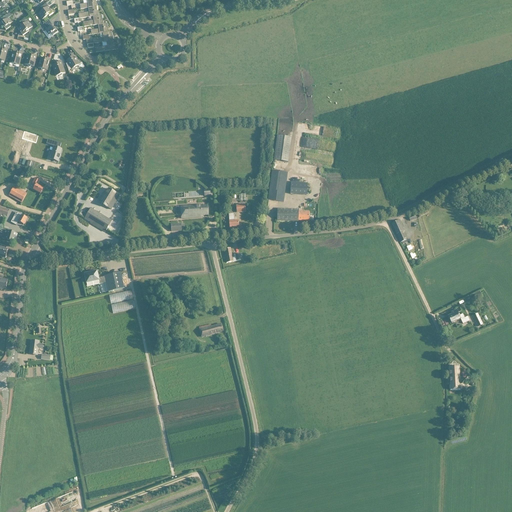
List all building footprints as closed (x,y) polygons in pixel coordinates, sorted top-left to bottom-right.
[(98,7),(96,0),(87,0),(88,4),(80,5),(81,10),(88,8),(98,7)] [(43,11),(39,13),(41,16),(40,16),(43,20),(48,16),(49,17),(54,13),(47,4),(41,8),(43,11)] [(99,16),(98,7),(88,8),(89,13),(78,14),(79,19),(80,19),(93,17),(99,16)] [(12,16),(10,13),(0,20),(0,22),(1,24),(2,23),(4,26),(3,27),(6,31),(11,27),(9,25),(12,23),(9,18),(12,16)] [(104,24),(102,15),(99,16),(93,17),(94,21),(83,22),(84,27),(98,25),(104,24)] [(16,27),(19,31),(20,30),(21,32),(20,32),(23,36),(27,33),(27,32),(32,27),(26,19),(16,27)] [(40,27),(44,33),(45,31),(49,36),(47,37),(49,39),(53,36),(58,32),(55,29),(54,30),(52,26),(53,26),(49,20),(40,27)] [(107,23),(104,24),(98,25),(99,29),(91,30),(91,35),(103,34),(109,33),(108,32),(107,23)] [(113,41),(112,32),(108,32),(109,33),(103,34),(103,38),(93,39),(94,44),(106,42),(113,41)] [(117,40),(113,41),(106,42),(107,46),(95,48),(96,53),(118,49),(117,40)] [(13,52),(10,63),(13,64),(13,65),(14,65),(14,66),(15,66),(16,65),(19,65),(23,53),(17,52),(16,53),(13,52)] [(27,55),(25,65),(28,65),(28,66),(28,67),(29,67),(30,67),(31,67),(31,66),(34,67),(37,56),(31,54),(31,56),(27,55)] [(68,63),(66,64),(69,71),(71,69),(72,69),(74,68),(75,68),(75,69),(76,69),(76,68),(77,68),(77,67),(77,66),(78,66),(79,67),(83,68),(85,67),(82,63),(80,64),(74,55),(69,58),(70,59),(66,61),(68,63)] [(41,58),(38,68),(41,69),(41,70),(42,71),(43,71),(44,71),(44,70),(48,70),(50,59),(45,58),(44,59),(41,58)] [(56,65),(52,66),(56,76),(59,75),(60,76),(61,76),(62,76),(62,75),(62,74),(65,73),(61,61),(55,63),(56,65)] [(24,131),(22,139),(33,142),(34,139),(37,140),(38,136),(24,131)] [(277,136),(276,148),(274,161),(288,163),(292,138),(277,136)] [(48,140),(47,144),(54,146),(50,159),(58,162),(59,159),(60,159),(60,158),(59,158),(60,156),(61,156),(60,155),(62,149),(60,149),(61,144),(48,140)] [(308,154),(307,162),(325,163),(326,155),(308,154)] [(273,171),(269,200),(283,202),(288,173),(273,171)] [(35,178),(32,184),(35,186),(33,190),(41,194),(44,188),(43,188),(38,185),(40,181),(35,178)] [(308,184),(291,182),(290,194),(307,195),(308,184)] [(22,203),(27,194),(14,187),(9,196),(22,203)] [(111,210),(120,196),(108,189),(100,203),(111,210)] [(201,205),(176,207),(177,215),(181,215),(181,219),(182,219),(182,218),(202,217),(202,215),(208,215),(208,206),(201,207),(201,205)] [(98,220),(101,215),(91,209),(85,219),(105,231),(109,226),(98,220)] [(278,209),(277,221),(299,222),(299,221),(309,221),(309,212),(300,212),(300,210),(278,209)] [(14,218),(11,222),(16,225),(18,222),(23,225),(27,218),(18,213),(15,219),(14,218)] [(233,229),(239,228),(238,221),(234,221),(234,214),(229,215),(230,227),(233,227),(233,229)] [(400,220),(392,224),(401,243),(402,242),(403,245),(407,243),(406,240),(403,232),(404,231),(400,220)] [(2,229),(1,233),(4,234),(2,238),(5,239),(5,240),(14,243),(16,237),(17,238),(18,234),(17,234),(17,233),(8,231),(2,229)] [(0,244),(0,256),(6,258),(8,250),(6,250),(7,247),(0,244)] [(232,256),(231,248),(225,250),(227,260),(226,260),(227,263),(241,260),(240,254),(232,256)] [(124,288),(121,273),(105,276),(105,277),(98,278),(97,272),(92,273),(90,273),(89,273),(85,274),(87,283),(88,283),(88,284),(92,283),(92,282),(99,281),(102,293),(124,288)] [(470,321),(468,318),(468,317),(465,318),(463,314),(459,316),(456,310),(451,313),(452,314),(448,316),(451,324),(460,319),(463,324),(470,321)] [(483,324),(477,314),(473,316),(478,327),(483,324)] [(211,325),(199,328),(201,337),(223,331),(221,324),(211,327),(211,325)] [(38,349),(43,349),(43,345),(39,344),(39,342),(31,341),(30,355),(33,355),(34,356),(34,355),(37,355),(38,349)] [(449,367),(451,390),(451,393),(455,393),(455,390),(460,390),(459,367),(449,367)]
